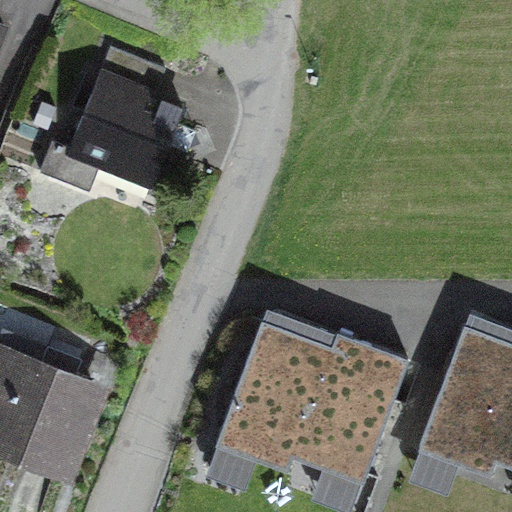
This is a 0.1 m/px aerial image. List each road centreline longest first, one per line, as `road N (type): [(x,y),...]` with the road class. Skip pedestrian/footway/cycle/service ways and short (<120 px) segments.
road 1 (residential): [(289,77),(118,511)]
road 2 (residential): [(106,0),(289,77)]
